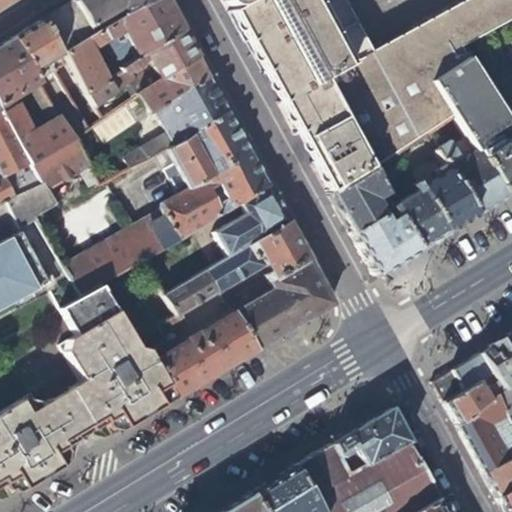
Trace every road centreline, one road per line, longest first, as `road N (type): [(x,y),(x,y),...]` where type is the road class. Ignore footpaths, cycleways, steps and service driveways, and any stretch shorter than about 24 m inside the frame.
road 1 (residential): [(382,335),(192,0)]
road 2 (tertiary): [(90,511),(382,335)]
road 3 (residential): [(480,511),(382,335)]
road 4 (tertiary): [(382,335),(511,256)]
